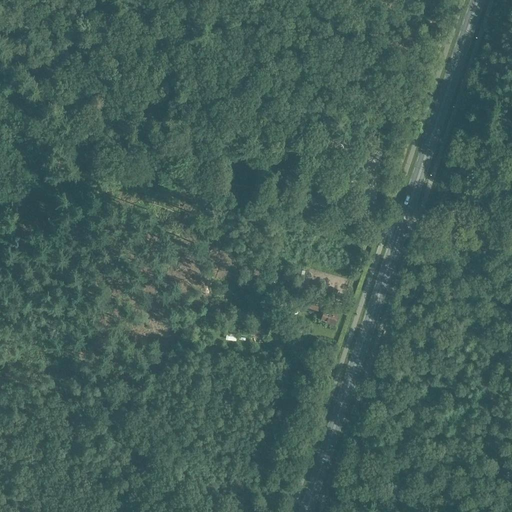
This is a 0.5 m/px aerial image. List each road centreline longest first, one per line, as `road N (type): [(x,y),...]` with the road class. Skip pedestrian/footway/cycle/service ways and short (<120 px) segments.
road 1 (primary): [(306,511),(478,0)]
road 2 (track): [(306,202),(106,165),(0,91)]
road 3 (track): [(316,128),(236,130),(139,107),(83,59),(65,0)]
road 4 (track): [(212,0),(155,176)]
road 5 (track): [(426,0),(381,80),(352,111),(316,128)]
